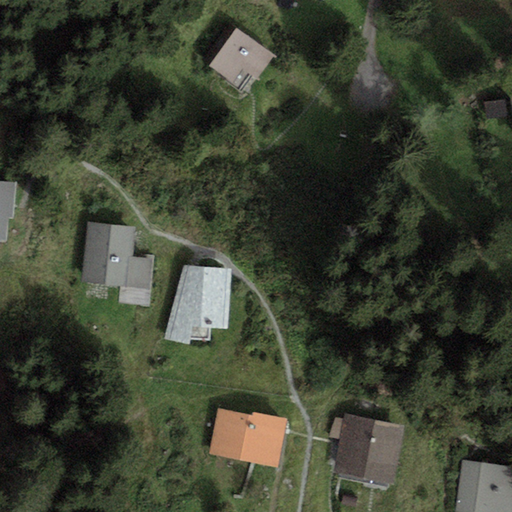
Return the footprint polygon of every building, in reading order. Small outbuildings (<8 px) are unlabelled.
[(236,27),(209,65),(233,82),(242,69),(257,80),(275,55),(236,27)] [(507,116),(505,100),(484,102),(486,119),(507,116)] [(18,181),(0,179),(0,238),(6,239),(8,218),(15,219),(18,181)] [(137,226),(88,221),(81,282),(148,289),(151,258),(133,256),(137,226)] [(231,269),(185,265),(163,340),(190,344),(193,327),(228,329),(231,269)] [(252,415),(218,408),(209,453),(277,467),(287,418),(253,411),(252,415)] [(405,426),(345,414),(333,472),(393,484),(405,426)] [(511,511),(511,467),(461,460),(454,511),(511,511)]
